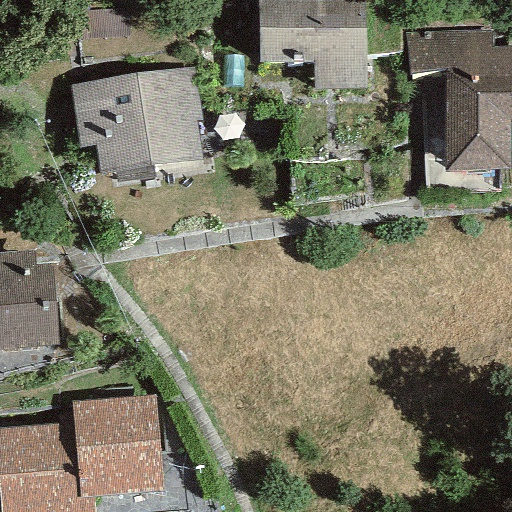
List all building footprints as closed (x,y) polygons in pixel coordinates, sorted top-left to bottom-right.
[(314,97),(366,96),(363,3),(258,7),(260,74),(313,72),(314,97)] [(511,132),(511,53),(491,54),(490,36),(407,38),(409,84),(442,83),(445,186),(509,184),(507,133),(511,132)] [(99,189),(202,172),(194,128),(205,127),(196,72),(70,93),(81,159),(94,157),(99,189)] [(0,361),(56,358),(51,277),(34,278),(33,262),(0,263),(0,361)] [(61,431),(0,435),(0,511),(92,511),(92,506),(163,501),(156,402),(71,409),(72,419),(60,420),(61,431)]
